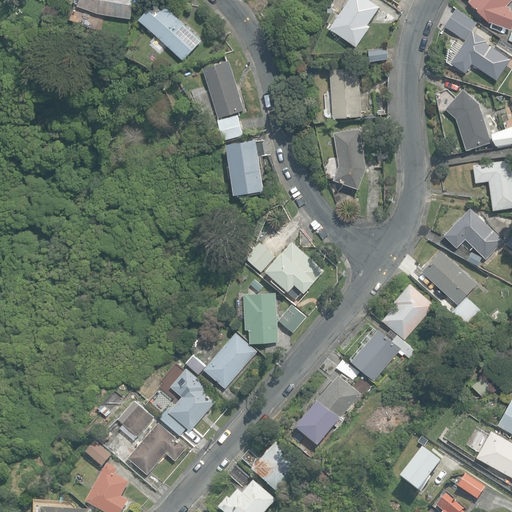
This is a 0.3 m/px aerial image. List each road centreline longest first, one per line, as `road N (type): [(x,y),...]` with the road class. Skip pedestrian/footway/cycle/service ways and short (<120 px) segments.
road 1 (residential): [(377,258),(166,511)]
road 2 (residential): [(377,258),(328,223),(306,192),(258,46),(226,0)]
road 3 (residential): [(429,0),(406,85),(409,180),(377,258)]
